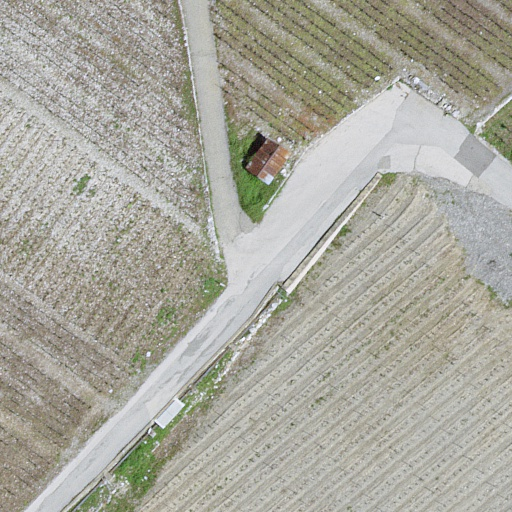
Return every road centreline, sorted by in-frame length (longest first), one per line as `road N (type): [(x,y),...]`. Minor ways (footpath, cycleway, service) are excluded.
road 1 (track): [(511,188),(450,160),(370,148),(334,176),(282,255),(52,511)]
road 2 (track): [(253,287),(235,231),(193,0)]
